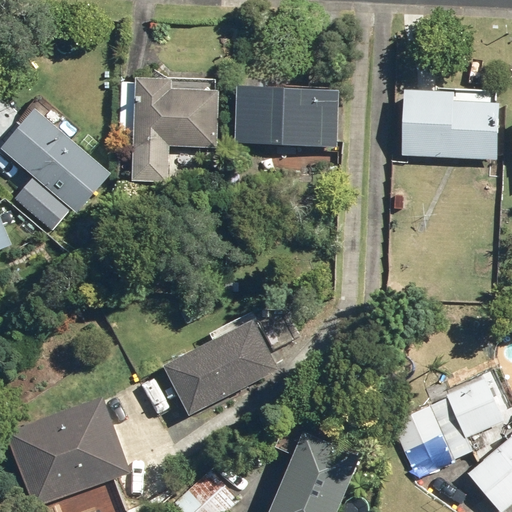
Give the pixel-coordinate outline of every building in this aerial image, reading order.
[(128,186),(165,187),(166,147),(212,148),(214,91),(166,90),(167,81),(130,80),(129,83),(118,83),(116,139),(129,139),(128,186)] [(229,145),(332,148),(334,90),(231,86),(229,145)] [(397,156),(490,159),(492,101),(449,100),(450,90),(399,88),(397,156)] [(21,199),(53,226),(66,209),(73,215),(107,173),(31,110),(0,146),(0,153),(35,182),(21,199)] [(0,249),(8,245),(0,226),(0,249)] [(127,242),(143,243),(144,228),(128,228),(127,242)] [(169,301),(185,329),(212,314),(196,286),(169,301)] [(158,367),(183,416),(274,370),(249,321),(158,367)] [(388,425),(412,482),(452,465),(451,462),(471,453),(465,439),(505,422),(485,378),(445,395),(447,400),(388,425)] [(0,430),(30,510),(126,474),(96,398),(0,430)] [(296,434),(263,511),(331,511),(354,459),(296,434)] [(511,434),(464,475),(494,511),(501,511),(511,503),(511,434)] [(169,506),(174,511),(226,511),(238,502),(208,469),(169,506)]
